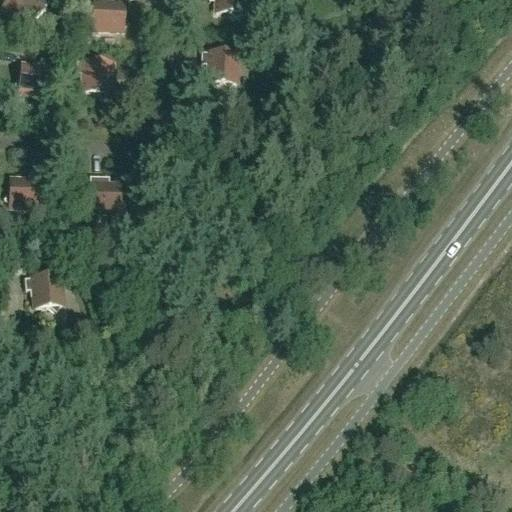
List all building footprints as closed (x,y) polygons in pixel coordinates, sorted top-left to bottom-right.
[(37,0),(36,2),(32,2),(30,0),(13,0),(11,3),(3,3),(3,11),(1,13),(23,34),(53,2),(51,0),(37,0)] [(128,28),(123,22),(123,7),(108,7),(105,4),(105,0),(93,0),(92,35),(122,36),(122,34),(128,29),(128,28)] [(213,0),(215,1),(215,17),(230,17),(235,23),(236,23),(242,18),(244,18),(244,0),(213,0)] [(205,69),(207,72),(207,87),(222,88),(227,93),(234,88),(236,88),(237,58),(200,57),(200,69),(205,69)] [(19,96),(19,98),(49,101),(52,64),(40,63),(40,68),(37,70),(21,69),(20,84),(14,89),(19,96)] [(108,98),(110,98),(112,68),(76,66),(75,78),(80,78),(82,81),(81,96),(96,97),(101,104),(108,98)] [(28,177),(28,181),(25,184),(10,184),(9,199),(3,204),(3,205),(9,211),(9,213),(39,214),(40,177),(28,177)] [(119,204),(119,189),(104,189),(101,186),(101,181),(89,181),(88,217),(118,218),(118,216),(124,210),(119,204)] [(29,295),(32,297),(33,313),(48,312),(54,317),(55,317),(60,310),(62,310),(60,280),(24,283),(25,295),(29,295)]
